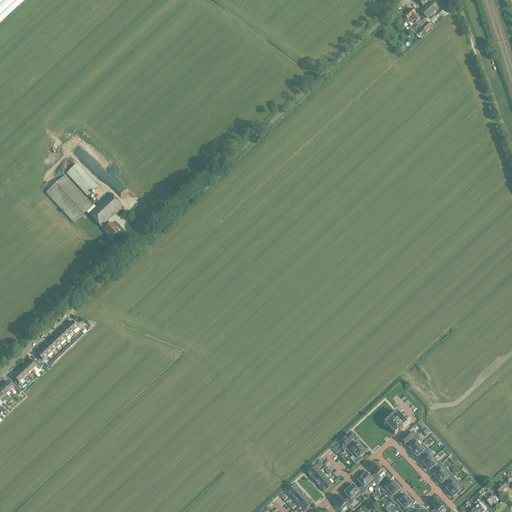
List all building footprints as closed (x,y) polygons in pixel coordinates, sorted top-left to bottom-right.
[(0,0),(0,22),(24,0),(0,0)] [(421,13),(427,19),(438,9),(432,2),(421,13)] [(420,19),(416,15),(411,9),(410,10),(409,11),(407,13),(418,25),(421,22),(420,21),(421,20),(420,19)] [(418,25),(407,13),(405,15),(404,15),(403,15),(404,16),(403,17),(408,22),(410,21),(413,25),(412,26),(414,29),(414,28),(416,30),(420,27),(418,25)] [(430,21),(435,26),(440,22),(435,16),(430,21)] [(427,22),(421,27),(426,33),(432,28),(427,22)] [(422,30),(419,33),(418,34),(419,35),(418,36),(421,40),(426,34),(424,32),(422,30)] [(403,46),(399,51),(402,54),(407,49),(403,46)] [(80,159),(86,153),(60,128),(54,134),(80,159)] [(66,175),(70,179),(86,197),(97,187),(76,165),(66,175)] [(92,206),(69,180),(65,176),(46,193),(74,223),(86,212),(101,228),(104,231),(103,231),(108,236),(106,237),(109,240),(119,232),(111,224),(108,227),(105,224),(123,207),(111,194),(96,208),(94,205),(92,206)] [(80,326),(78,328),(73,322),(68,326),(74,332),(76,334),(80,330),(83,333),(85,331),(80,326)] [(68,326),(64,330),(69,336),(74,332),(68,326)] [(69,336),(64,330),(59,334),(65,340),(66,342),(68,340),(67,338),(69,336)] [(65,340),(59,334),(55,338),(60,344),(65,340)] [(55,338),(51,342),(56,348),(60,344),(55,338)] [(56,348),(51,342),(46,347),(52,352),(56,348)] [(46,347),(42,351),(47,356),(52,352),(46,347)] [(47,356),(42,351),(37,355),(43,361),(47,356)] [(27,365),(32,371),(33,370),(37,367),(40,369),(43,366),(39,361),(35,364),(31,361),(27,365)] [(27,365),(22,369),(28,375),(29,374),(32,372),(32,371),(27,365)] [(22,369),(18,373),(24,379),(25,378),(27,376),(28,375),(22,369)] [(14,377),(19,383),(20,382),(23,380),(24,379),(18,373),(14,377)] [(12,392),(11,390),(13,388),(8,382),(4,387),(9,392),(11,394),(12,392)] [(9,392),(4,387),(0,390),(0,391),(10,403),(12,401),(7,395),(9,392)] [(8,404),(10,403),(0,391),(0,400),(0,401),(2,403),(5,401),(8,404)] [(396,412),(384,423),(394,434),(398,431),(399,432),(401,429),(406,424),(396,412)] [(412,442),(419,436),(416,433),(413,435),(410,431),(401,440),(405,444),(410,440),(412,442)] [(344,451),(346,450),(350,446),(348,444),(349,443),(351,442),(351,441),(353,439),(349,434),(340,443),(344,447),(342,448),(344,451)] [(412,442),(414,444),(409,449),(410,450),(409,451),(412,453),(413,453),(423,444),(419,440),(421,438),(419,436),(412,442)] [(346,450),(352,456),(361,448),(361,447),(362,447),(360,444),(359,445),(357,443),(352,448),(350,446),(346,450)] [(429,450),(427,447),(423,444),(413,453),(417,458),(422,453),(424,455),(429,450)] [(361,448),(352,456),(356,460),(353,462),(356,465),(362,459),(360,457),(365,452),(364,451),(365,450),(363,448),(362,448),(361,448)] [(425,466),(434,458),(431,454),(432,453),(429,450),(424,455),(426,457),(421,462),(422,464),(424,467),(425,466)] [(436,468),(441,464),(438,461),(437,462),(434,458),(425,466),(425,467),(424,467),(427,470),(427,469),(429,471),(434,466),(436,468)] [(375,463),(370,468),(376,475),(374,477),(378,481),(381,479),(379,477),(384,472),(375,463)] [(437,480),(447,470),(444,467),(441,464),(436,468),(438,471),(433,475),(434,477),(434,478),(436,480),(437,479),(437,480)] [(313,469),(308,474),(312,479),(320,471),(315,466),(312,469),(313,469)] [(454,477),(451,474),(447,470),(437,480),(441,484),(446,479),(448,482),(454,477)] [(312,479),(316,483),(324,476),(320,471),(312,479)] [(362,477),(361,477),(369,487),(374,483),(376,486),(380,483),(378,481),(374,477),(371,479),(366,473),(365,474),(364,474),(361,476),(362,477)] [(316,483),(320,488),(329,480),(324,476),(316,483)] [(362,486),(360,488),(364,493),(367,491),(366,489),(369,487),(361,477),(357,481),(362,486)] [(448,482),(450,484),(445,489),(447,490),(446,491),(448,493),(449,493),(459,483),(456,480),(454,477),(448,482)] [(511,485),(511,478),(509,478),(509,482),(506,485),(503,482),(496,489),(501,495),(509,488),(508,487),(509,485),(511,485)] [(330,488),(330,489),(334,486),(329,480),(320,488),(325,492),(330,488)] [(393,483),(392,481),(387,486),(385,484),(380,488),(382,491),(384,490),(387,494),(396,486),(395,485),(396,484),(394,482),(393,483)] [(452,496),(453,497),(458,493),(460,495),(466,490),(463,487),(459,483),(449,493),(449,494),(451,497),(452,496)] [(291,498),(299,490),(295,485),(290,490),(290,489),(286,492),(291,498)] [(349,489),(348,489),(357,498),(360,495),(362,496),(364,493),(360,488),(358,490),(353,485),(351,487),(351,486),(348,488),(349,489)] [(396,486),(387,494),(390,497),(389,499),(392,502),(397,497),(395,495),(400,490),(399,489),(399,488),(397,485),(396,486)] [(345,492),(344,493),(349,498),(346,500),(351,506),(354,503),(353,502),(357,498),(348,489),(348,490),(347,489),(345,491),(345,492)] [(299,490),(291,498),(295,502),(304,495),(299,490)] [(490,490),(482,496),(481,495),(478,497),(483,502),(485,500),(491,506),(496,501),(491,496),(494,494),(490,490)] [(405,496),(404,494),(399,499),(397,497),(392,502),(394,505),(396,504),(399,507),(408,499),(408,498),(406,495),(405,496)] [(304,495),(295,502),(300,507),(308,499),(304,495)] [(348,508),(351,506),(346,500),(344,502),(339,496),(333,502),(342,511),(347,506),(348,508)] [(308,499),(300,507),(304,511),(308,509),(307,509),(312,504),(308,499)] [(409,499),(408,499),(399,507),(398,508),(401,511),(406,511),(409,510),(407,508),(412,503),(411,502),(412,501),(409,499)] [(434,511),(440,511),(445,508),(436,499),(431,504),(436,509),(433,511),(434,511)] [(475,505),(473,507),(477,511),(483,511),(487,509),(479,500),(474,504),(475,505)]
